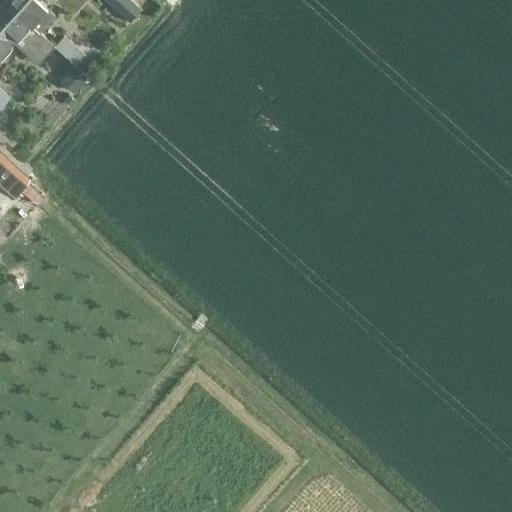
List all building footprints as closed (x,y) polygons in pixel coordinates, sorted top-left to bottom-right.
[(37,0),(5,0),(3,2),(36,31),(52,13),(37,0)] [(106,0),(130,21),(143,6),(135,0),(106,0)] [(36,31),(3,2),(0,5),(0,31),(11,41),(28,56),(44,38),(36,31)] [(0,52),(11,41),(0,31),(0,52)] [(56,43),(77,62),(85,53),(64,34),(56,43)] [(73,91),(87,75),(73,63),(59,79),(73,91)] [(0,105),(11,94),(0,84),(0,105)] [(68,105),(74,99),(67,92),(61,98),(68,105)] [(0,150),(0,185),(11,195),(28,176),(0,150)] [(65,211),(76,198),(68,192),(57,204),(65,211)]
